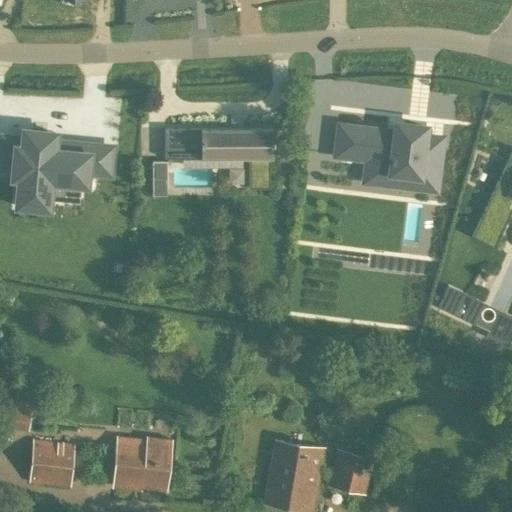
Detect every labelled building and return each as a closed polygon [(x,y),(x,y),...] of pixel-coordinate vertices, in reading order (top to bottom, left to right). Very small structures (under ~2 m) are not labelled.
[(511,94),(503,92),(498,111),(511,114),(511,94)] [(278,165),(279,121),(192,121),(192,128),(164,128),(164,158),(193,158),(193,164),(248,164),(248,188),(269,188),(269,165),(278,165)] [(395,133),(371,129),(369,141),(357,140),(354,157),(367,158),(366,169),(411,175),(411,181),(421,183),(420,187),(434,189),(440,147),(432,146),(433,137),(423,136),(424,127),(396,123),(395,133)] [(23,130),(22,138),(1,136),(0,144),(0,163),(13,165),(12,178),(18,179),(16,206),(48,209),(49,200),(50,182),(81,185),(86,185),(86,176),(87,172),(97,173),(98,161),(99,145),(70,143),(69,143),(54,142),(55,137),(55,133),(23,130)] [(511,153),(473,236),(494,246),(511,207),(511,153)] [(152,161),(152,196),(167,196),(167,161),(152,161)] [(471,298),(449,288),(439,309),(461,320),(471,298)] [(0,427),(27,430),(31,398),(0,394),(0,427)] [(145,442),(117,439),(112,484),(165,489),(170,440),(145,438),(145,442)] [(74,444),(72,444),(32,439),(29,481),(71,487),(74,444)] [(312,511),(324,447),(274,439),(263,503),(310,511),(312,511)] [(335,448),(327,485),(365,493),(373,456),(335,448)]
